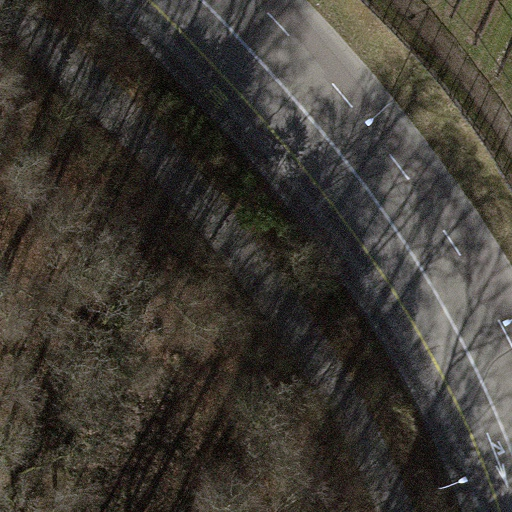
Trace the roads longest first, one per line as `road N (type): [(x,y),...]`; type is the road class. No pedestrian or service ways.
road 1 (secondary): [(511,440),(432,281),(266,72),(196,0)]
road 2 (track): [(511,138),(381,0)]
